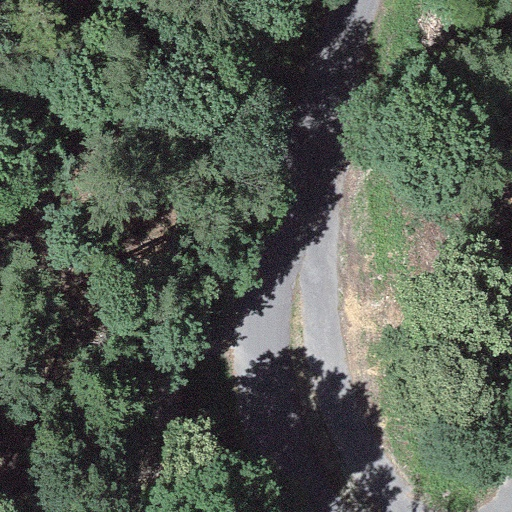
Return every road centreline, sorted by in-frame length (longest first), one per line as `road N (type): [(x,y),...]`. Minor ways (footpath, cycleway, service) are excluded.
road 1 (unclassified): [(362,0),(322,100),(277,258),(266,334),(271,415),(310,511)]
road 2 (track): [(266,334),(197,343),(157,377),(130,417),(108,511)]
